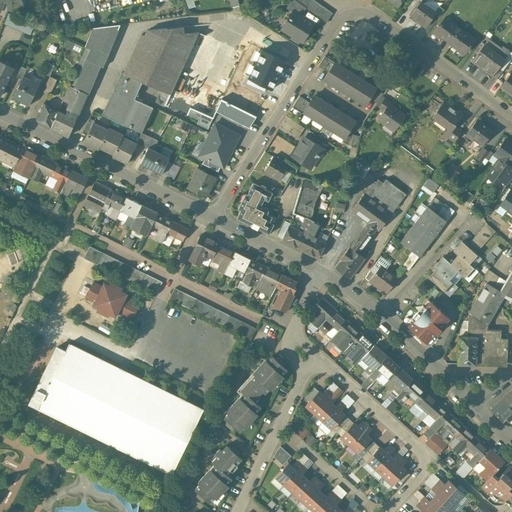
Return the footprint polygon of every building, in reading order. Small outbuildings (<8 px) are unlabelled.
[(306,8),(294,0),(292,0),(287,8),(292,12),(288,18),(291,20),(285,31),(303,42),(314,24),(301,16),(306,8)] [(333,12),(314,0),(294,0),(306,8),(327,22),(333,12)] [(435,13),(420,3),(410,16),(411,16),(419,22),(420,22),(426,26),(425,27),(436,13),(435,13)] [(9,13),(5,23),(31,34),(35,24),(9,13)] [(475,40),(467,35),(452,24),(452,23),(445,18),(433,33),(434,33),(441,38),(441,39),(442,37),(457,48),(456,50),(457,50),(464,55),(463,55),(464,55),(475,40)] [(210,24),(188,27),(188,28),(197,33),(205,36),(210,24)] [(119,26),(93,29),(85,47),(81,58),(101,67),(103,68),(119,31),(118,31),(118,30),(119,26)] [(142,82),(142,83),(159,91),(188,28),(188,27),(167,29),(142,82)] [(159,91),(158,94),(167,99),(197,33),(188,28),(159,91)] [(142,34),(124,74),(129,76),(142,82),(167,29),(148,31),(145,36),(142,34)] [(67,39),(64,45),(80,52),(83,46),(67,39)] [(495,57),(483,48),(485,45),(484,45),(473,61),(486,70),(486,71),(488,68),(494,73),(492,76),(493,76),(504,60),(505,60),(504,59),(497,54),(495,57)] [(285,62),(262,50),(249,77),(267,86),(272,89),(285,62)] [(335,63),(325,56),(318,66),(328,73),(335,63)] [(101,67),(81,58),(69,86),(87,94),(89,95),(101,67)] [(0,95),(14,67),(0,60),(0,95)] [(55,66),(49,63),(44,74),(50,77),(55,66)] [(345,69),(335,63),(328,73),(324,80),(334,86),(345,69)] [(27,70),(22,66),(17,77),(22,80),(24,77),(27,70)] [(355,76),(345,69),(334,86),(344,93),(355,76)] [(121,73),(113,90),(121,93),(129,76),(124,74),(121,73)] [(511,74),(511,73),(500,87),(511,95),(511,74)] [(31,80),(24,77),(22,80),(13,98),(29,106),(42,80),(33,75),(31,80)] [(142,82),(129,76),(121,93),(134,99),(142,83),(142,82)] [(366,82),(355,76),(344,93),(355,99),(366,82)] [(50,77),(43,92),(49,96),(57,80),(50,77)] [(267,86),(249,77),(246,83),(264,92),(267,86)] [(366,82),(355,99),(365,106),(376,89),(366,82)] [(87,94),(69,86),(62,101),(69,104),(64,116),(75,121),(87,94)] [(379,90),(371,100),(376,103),(383,94),(379,90)] [(167,99),(158,94),(157,95),(158,95),(154,103),(164,107),(165,105),(167,99)] [(309,103),(299,96),(293,106),(303,113),(309,103)] [(324,102),(314,96),(309,103),(303,113),(314,119),(324,102)] [(397,111),(390,106),(392,103),(386,99),(379,108),(385,112),(379,119),(395,131),(405,116),(397,110),(397,111)] [(249,127),(254,118),(221,101),(216,110),(249,127)] [(324,102),(314,119),(324,126),(335,109),(324,102)] [(462,115),(443,102),(432,117),(448,128),(444,134),(454,141),(461,132),(454,127),(462,115)] [(58,110),(44,103),(36,121),(51,128),(58,113),(58,110)] [(142,131),(152,108),(103,108),(101,114),(114,119),(112,119),(142,131)] [(189,109),(186,115),(198,120),(196,124),(207,129),(212,119),(189,109)] [(345,115),(335,109),(324,126),(334,132),(345,115)] [(64,116),(58,113),(51,128),(68,137),(75,121),(64,116)] [(345,115),(334,132),(344,139),(349,132),(355,121),(345,115)] [(89,119),(83,133),(87,135),(92,125),(93,125),(95,121),(89,119)] [(493,131),(477,120),(465,136),(481,147),(493,131)] [(305,128),(295,122),(289,132),(298,138),(305,128)] [(239,135),(215,123),(199,156),(208,160),(223,168),(239,135)] [(93,125),(92,125),(87,135),(83,142),(98,150),(99,148),(107,132),(93,125)] [(122,136),(108,130),(107,132),(99,148),(113,155),(121,139),(122,136)] [(344,139),(342,142),(347,145),(354,135),(349,132),(344,139)] [(141,133),(136,144),(142,147),(147,135),(141,133)] [(147,135),(142,147),(147,149),(152,151),(158,140),(147,135)] [(360,136),(354,135),(351,147),(357,148),(360,136)] [(23,149),(0,137),(0,159),(14,166),(13,169),(13,170),(24,148),(23,148),(23,149)] [(326,150),(306,137),(294,156),(302,162),(304,159),(311,164),(316,155),(321,158),(326,150)] [(135,145),(121,139),(113,155),(112,156),(127,163),(135,145)] [(511,159),(511,145),(504,140),(493,156),(499,160),(500,161),(502,158),(509,163),(507,165),(508,166),(511,159)] [(40,155),(24,147),(24,148),(13,170),(29,178),(32,172),(34,168),(40,156),(40,155)] [(483,161),(490,151),(483,147),(476,157),(483,161)] [(147,149),(139,164),(160,174),(161,174),(166,162),(168,159),(152,151),(147,149)] [(56,164),(40,156),(34,168),(38,171),(50,176),(56,164)] [(287,165),(273,157),(264,171),(278,180),(279,178),(284,170),(287,165)] [(499,160),(487,177),(499,185),(502,182),(506,176),(502,174),(508,166),(507,165),(509,163),(502,158),(500,161),(499,160)] [(172,165),(166,162),(161,174),(166,176),(172,165)] [(71,171),(56,164),(50,176),(61,182),(65,184),(71,171)] [(511,168),(508,166),(502,174),(506,176),(502,182),(507,186),(511,178),(511,168)] [(284,170),(279,178),(283,181),(288,173),(284,170)] [(87,179),(71,171),(65,184),(70,186),(81,191),(87,179)] [(215,178),(200,171),(196,179),(193,177),(188,189),(205,198),(215,178)] [(439,185),(429,178),(424,185),(434,192),(439,185)] [(406,194),(386,179),(383,183),(378,179),(376,182),(374,181),(364,194),(391,214),(406,194)] [(265,189),(252,182),(246,194),(244,194),(237,210),(240,211),(236,219),(268,234),(273,225),(269,223),(272,217),(267,215),(268,212),(266,208),(261,205),(263,200),(267,202),(272,193),(264,190),(265,189)] [(316,184),(304,182),(295,210),(299,215),(306,219),(310,221),(315,203),(325,184),(316,182),(316,184)] [(111,191),(95,183),(89,196),(100,201),(105,203),(111,191)] [(511,215),(511,189),(499,206),(511,215)] [(126,199),(111,191),(105,203),(109,206),(120,211),(126,199)] [(369,223),(350,247),(358,253),(377,228),(379,230),(391,214),(364,194),(352,210),(369,223)] [(142,206),(126,199),(120,211),(136,219),(142,206)] [(337,203),(335,210),(344,212),(345,206),(337,203)] [(157,213),(142,205),(142,206),(136,219),(151,226),(157,214),(157,213)] [(447,221),(427,206),(421,215),(440,230),(447,221)] [(173,221),(157,214),(151,226),(162,231),(166,234),(173,221)] [(440,230),(421,215),(414,224),(433,239),(440,230)] [(151,226),(136,219),(131,227),(147,235),(151,226)] [(310,221),(306,219),(303,225),(310,229),(313,222),(310,221)] [(188,229),(173,221),(166,234),(171,236),(182,241),(188,229)] [(321,226),(313,222),(310,229),(315,231),(318,232),(321,226)] [(433,239),(414,224),(407,233),(426,248),(433,239)] [(310,229),(303,225),(301,229),(303,230),(302,233),(307,235),(310,229)] [(486,225),(470,242),(479,250),(495,232),(486,225)] [(302,233),(289,227),(282,241),(300,250),(307,235),(302,233)] [(315,231),(310,229),(307,235),(312,238),(315,231)] [(426,248),(407,233),(400,242),(419,257),(426,248)] [(219,243),(201,235),(195,248),(213,257),(213,256),(219,243)] [(312,238),(307,235),(300,250),(318,259),(325,244),(312,238)] [(131,247),(134,240),(128,237),(124,244),(131,247)] [(450,263),(443,256),(434,266),(437,269),(429,277),(443,291),(451,282),(449,279),(457,270),(464,277),(473,268),(468,264),(476,255),(461,242),(453,250),(458,255),(450,263)] [(235,251),(219,243),(213,256),(221,260),(229,264),(235,251)] [(497,245),(492,251),(497,255),(502,249),(497,245)] [(89,246),(84,258),(97,265),(97,263),(103,253),(89,246)] [(350,247),(339,260),(340,261),(335,268),(349,279),(365,258),(358,253),(350,247)] [(213,257),(195,248),(190,257),(201,263),(205,255),(212,258),(213,257)] [(250,259),(235,251),(229,264),(236,268),(244,271),(250,259)] [(493,262),(497,255),(491,252),(487,258),(493,262)] [(103,253),(97,263),(103,266),(108,255),(103,253)] [(119,261),(108,255),(103,266),(113,271),(119,261)] [(381,256),(370,271),(375,274),(381,267),(386,270),(390,264),(381,256)] [(266,266),(250,259),(244,271),(256,277),(260,279),(266,267),(266,266)] [(229,264),(221,260),(216,270),(224,274),(229,264)] [(124,263),(119,261),(113,271),(119,274),(124,263)] [(124,263),(119,274),(124,277),(130,266),(124,263)] [(236,268),(229,264),(224,274),(232,277),(236,268)] [(130,266),(124,277),(130,279),(135,269),(130,266)] [(282,275),(266,267),(260,279),(265,282),(275,287),(282,275)] [(386,270),(381,267),(375,274),(369,281),(370,282),(370,281),(377,287),(376,287),(377,287),(378,286),(387,293),(397,279),(386,270)] [(511,267),(498,290),(505,293),(506,291),(511,295),(511,267)] [(146,274),(135,269),(130,279),(140,285),(146,274)] [(499,276),(489,270),(481,281),(485,283),(493,287),(499,276)] [(146,274),(140,285),(146,287),(151,276),(146,274)] [(297,282),(282,275),(275,287),(281,290),(277,298),(278,298),(274,306),(286,312),(294,295),(293,294),(296,288),(294,287),(297,282)] [(151,276),(146,287),(151,290),(156,279),(151,276)] [(156,279),(151,290),(157,293),(162,282),(156,279)] [(450,296),(459,286),(453,281),(445,291),(450,296)] [(112,286),(103,282),(102,286),(93,282),(85,297),(94,302),(92,305),(101,310),(99,312),(108,317),(109,314),(115,317),(117,313),(132,320),(135,315),(136,316),(139,311),(137,310),(140,305),(125,297),(127,294),(121,291),(122,288),(114,284),(112,286)] [(485,283),(469,313),(479,319),(496,289),(493,287),(485,283)] [(180,291),(174,288),(169,299),(175,301),(180,291)] [(496,289),(479,319),(488,324),(505,293),(498,290),(496,289)] [(180,291),(175,301),(180,304),(185,293),(180,291)] [(196,299),(185,293),(180,304),(191,309),(196,299)] [(201,301),(196,299),(191,309),(196,312),(201,301)] [(334,310),(322,300),(313,311),(316,313),(308,320),(318,328),(319,328),(325,320),(334,310)] [(207,304),(201,301),(196,312),(202,315),(207,304)] [(448,319),(431,302),(426,308),(423,306),(411,319),(414,321),(408,327),(426,343),(435,333),(437,334),(441,330),(439,328),(448,319)] [(218,309),(207,304),(202,315),(212,320),(218,309)] [(218,309),(212,320),(218,323),(223,312),(218,309)] [(347,322),(334,310),(325,320),(332,326),(338,332),(347,322)] [(228,315),(223,312),(218,323),(223,325),(228,315)] [(239,320),(228,315),(223,325),(234,331),(239,320)] [(245,323),(239,320),(234,331),(239,333),(245,323)] [(325,320),(319,328),(325,333),(332,326),(325,320)] [(360,334),(347,322),(338,332),(348,340),(351,344),(360,334)] [(256,328),(245,323),(239,333),(251,339),(256,328)] [(480,364),(508,365),(509,337),(502,337),(502,329),(481,329),(480,364)] [(373,345),(360,334),(351,344),(355,347),(364,355),(373,345)] [(467,337),(459,336),(459,344),(458,344),(457,353),(459,353),(458,363),(476,364),(477,361),(477,337),(467,337)] [(31,348),(38,351),(42,341),(35,338),(31,348)] [(204,408),(69,342),(65,350),(57,346),(29,405),(171,474),(204,408)] [(364,355),(363,357),(370,364),(365,370),(370,374),(373,372),(377,367),(386,356),(373,345),(364,355)] [(272,356),(241,391),(245,395),(224,418),(228,422),(226,424),(232,430),(234,427),(239,431),(244,425),(243,424),(254,413),(255,414),(261,407),(256,403),(260,399),(257,397),(262,392),(265,394),(270,388),(269,387),(280,375),(281,376),(287,370),(282,366),(284,363),(278,357),(276,360),(272,356)] [(399,368),(386,356),(377,367),(382,371),(390,378),(399,368)] [(382,371),(377,367),(373,372),(379,378),(381,375),(380,374),(382,371)] [(412,380),(399,368),(390,378),(399,387),(403,390),(412,380)] [(426,392),(412,380),(403,390),(407,394),(416,402),(426,392)] [(314,388),(304,398),(309,402),(318,392),(314,388)] [(322,395),(318,392),(309,402),(305,406),(314,414),(332,394),(327,390),(322,395)] [(398,403),(393,400),(396,395),(390,392),(383,405),(394,411),(398,403)] [(438,403),(426,392),(416,402),(429,413),(438,403)] [(348,393),(342,400),(349,407),(355,400),(348,393)] [(332,394),(314,414),(323,421),(340,402),(335,407),(332,404),(336,399),(332,394)] [(511,405),(505,397),(491,409),(502,421),(511,411),(511,405)] [(340,402),(323,421),(331,429),(337,424),(344,415),(340,411),(345,406),(340,402)] [(451,415),(438,403),(429,413),(428,414),(435,420),(428,428),(434,433),(442,425),(451,415)] [(344,415),(337,424),(341,428),(349,419),(344,415)] [(464,426),(451,415),(442,425),(451,433),(455,437),(464,426)] [(349,419),(341,428),(345,432),(353,423),(349,419)] [(345,432),(340,437),(349,445),(366,426),(362,422),(357,427),(353,423),(345,432)] [(304,438),(310,431),(304,426),(298,433),(304,438)] [(366,426),(349,445),(358,453),(361,449),(371,439),(366,435),(371,430),(366,426)] [(477,438),(464,426),(455,437),(460,441),(465,446),(468,448),(477,438)] [(428,428),(423,434),(429,439),(434,433),(428,428)] [(451,433),(446,439),(449,443),(455,437),(451,433)] [(490,449),(477,438),(468,448),(475,455),(480,460),(490,449)] [(371,439),(361,449),(366,453),(367,452),(375,443),(371,439)] [(465,446),(460,441),(453,450),(458,454),(465,446)] [(375,443),(367,452),(372,456),(379,447),(375,443)] [(222,451),(219,449),(215,454),(217,456),(211,462),(216,466),(195,489),(199,493),(196,495),(203,501),(205,499),(210,503),(215,497),(214,496),(225,484),(226,485),(232,479),(227,475),(231,471),(230,470),(235,464),(236,465),(241,459),(237,455),(239,452),(233,447),(230,449),(226,446),(222,451)] [(273,456),(286,464),(292,453),(280,446),(273,456)] [(372,456),(367,461),(375,469),(393,450),(388,446),(384,451),(379,447),(372,456)] [(504,462),(490,449),(480,460),(476,464),(482,470),(479,473),(487,481),(492,475),(504,462)] [(393,450),(375,469),(384,477),(401,458),(397,453),(392,459),(389,455),(393,450)] [(466,450),(461,456),(465,460),(471,454),(466,450)] [(480,460),(475,455),(468,463),(473,468),(476,464),(480,460)] [(401,458),(384,477),(393,485),(398,479),(405,471),(401,467),(406,462),(401,458)] [(288,463),(275,477),(284,485),(302,466),(297,462),(292,467),(288,463)] [(482,470),(476,464),(473,468),(479,473),(482,470)] [(302,466),(284,485),(292,493),(305,479),(302,475),(306,470),(302,466)] [(511,469),(508,467),(497,479),(492,475),(487,481),(482,486),(492,495),(496,491),(505,499),(511,493),(511,469)] [(405,471),(398,479),(402,483),(410,475),(405,471)] [(309,482),(305,479),(292,493),(301,500),(318,481),(314,477),(309,482)] [(463,494),(449,481),(445,485),(440,480),(436,485),(455,502),(463,494)] [(318,481),(301,500),(309,508),(322,494),(319,490),(323,485),(318,481)] [(455,502),(436,485),(432,490),(437,494),(433,498),(448,511),(455,502)] [(334,492),(341,498),(347,493),(339,486),(334,492)] [(326,497),(322,494),(309,508),(313,511),(321,511),(335,496),(331,492),(326,497)] [(335,496),(321,511),(336,511),(339,509),(335,506),(340,501),(335,496)] [(446,511),(448,511),(433,498),(430,502),(425,497),(421,502),(431,511),(446,511)] [(431,511),(421,502),(416,507),(421,511),(420,511),(431,511)] [(477,511),(491,511),(480,502),(474,509),(477,511)]
